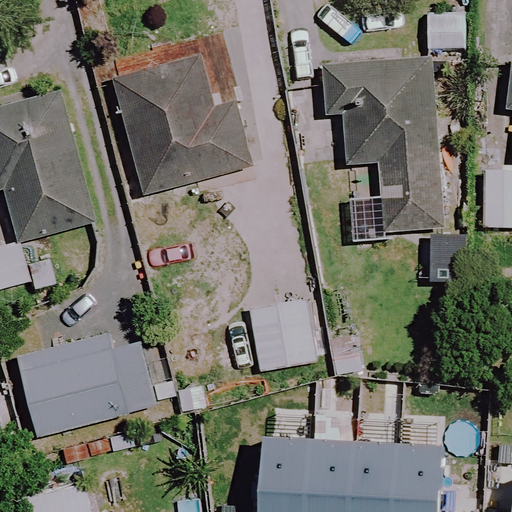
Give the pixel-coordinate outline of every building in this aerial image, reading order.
[(464,51),(464,15),(426,14),(425,50),(464,51)] [(212,112),(200,60),(115,81),(143,198),(248,172),(232,107),(212,112)] [(437,234),(432,63),(322,66),(324,119),(343,119),(344,168),(378,167),(380,236),(437,234)] [(96,226),(66,107),(0,123),(0,200),(6,199),(17,245),(96,226)] [(511,170),(485,170),(483,231),(511,232),(511,170)] [(0,293),(28,288),(19,245),(0,249),(0,293)] [(316,366),(307,303),(249,311),(259,375),(316,366)] [(155,410),(136,332),(18,361),(37,440),(155,410)] [(91,511),(86,487),(17,502),(19,511),(91,511)]
